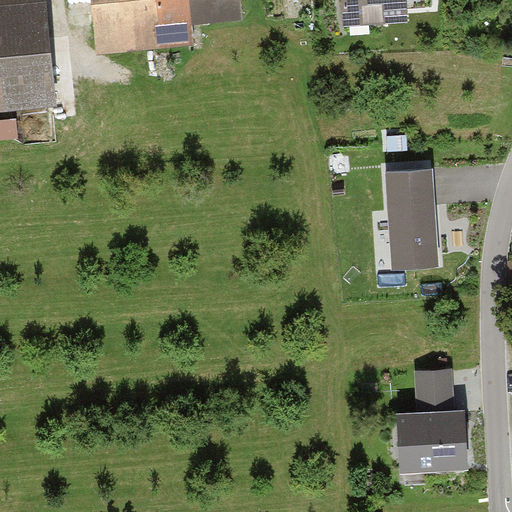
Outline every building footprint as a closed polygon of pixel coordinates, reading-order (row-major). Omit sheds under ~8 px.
[(0,0),(0,112),(59,107),(47,0),(0,0)] [(94,0),(100,57),(198,47),(195,26),(246,21),(243,0),(94,0)] [(406,0),(344,0),(347,26),(408,22),(406,0)] [(0,140),(16,139),(14,119),(0,120),(0,140)] [(432,164),(383,168),(390,267),(440,263),(432,164)] [(452,365),(416,367),(419,411),(402,412),(405,461),(468,457),(464,402),(454,403),(452,365)]
